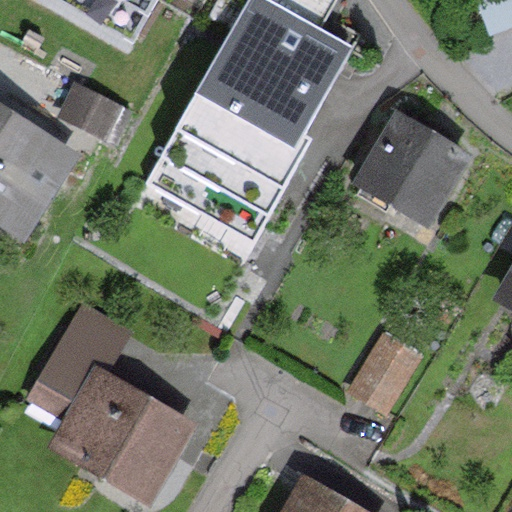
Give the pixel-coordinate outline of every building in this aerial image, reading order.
[(94,0),(142,27),(157,0),(94,0)] [(223,0),(214,18),(236,31),(146,185),(155,190),(160,181),(250,232),(361,36),(302,3),(303,0),(223,0)] [(511,18),(511,0),(475,0),(486,28),(511,18)] [(77,94),(67,113),(103,131),(113,112),(77,94)] [(380,144),(385,146),(357,196),(379,209),(386,196),(426,218),(459,161),(421,140),(427,129),(398,112),(380,144)] [(57,161),(0,124),(0,209),(19,222),(57,161)] [(33,399),(74,423),(63,442),(144,489),(181,425),(99,378),(125,333),(84,310),(33,399)] [(386,341),(354,394),(383,411),(415,358),(386,341)] [(292,511),(343,511),(305,490),(292,511)]
